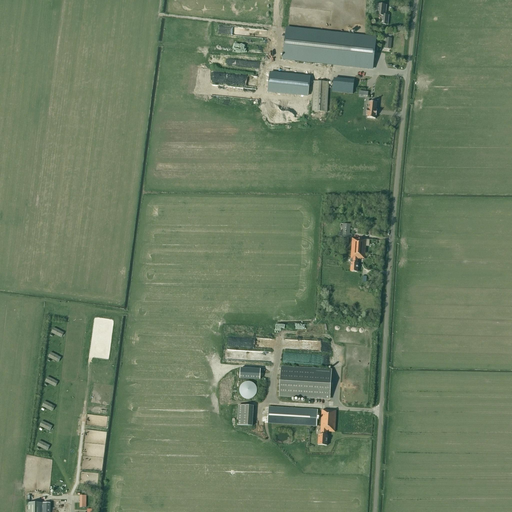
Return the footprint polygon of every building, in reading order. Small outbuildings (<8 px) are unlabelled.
[(377,4),(376,11),(377,11),(377,15),(382,16),(381,21),(381,24),(387,25),(388,21),(388,15),(385,15),(386,5),(377,4)] [(283,56),(283,59),(350,66),(373,69),(376,38),(353,35),(348,35),(327,33),(286,28),(284,52),(283,56)] [(269,74),(268,91),(308,95),(310,79),(269,74)] [(334,80),(332,92),(353,94),(354,82),(334,80)] [(327,112),(329,82),(314,81),(312,111),(327,112)] [(377,103),(369,102),(368,109),(367,109),(366,115),(367,115),(367,118),(375,119),(376,116),(377,110),(376,110),(377,103)] [(350,234),(350,224),(343,224),(343,231),(340,231),(339,237),(352,237),(352,234),(350,234)] [(351,263),(350,272),(357,272),(358,263),(358,259),(361,259),(365,259),(366,246),(366,240),(366,239),(352,238),(351,259),(351,263)] [(54,327),(51,332),(60,337),(63,332),(54,327)] [(51,352),(49,357),(57,362),(60,356),(51,352)] [(240,368),(240,378),(260,380),(260,369),(240,368)] [(331,371),(281,368),(280,396),(330,399),(331,371)] [(46,382),(55,386),(57,380),(48,377),(46,382)] [(256,398),(255,383),(241,383),(241,399),(256,398)] [(45,401),(42,406),(51,410),(54,405),(45,401)] [(254,406),(239,405),(238,425),(252,426),(254,406)] [(317,426),(317,410),(269,407),(268,423),(317,426)] [(322,410),(320,431),(321,431),(321,435),(319,435),(318,445),(327,446),(328,435),(327,435),(327,432),(335,432),(336,411),(322,410)] [(49,430),(51,425),(43,421),(40,426),(49,430)] [(46,450),(49,444),(40,440),(37,446),(46,450)] [(28,503),(27,511),(49,511),(50,503),(28,503)]
